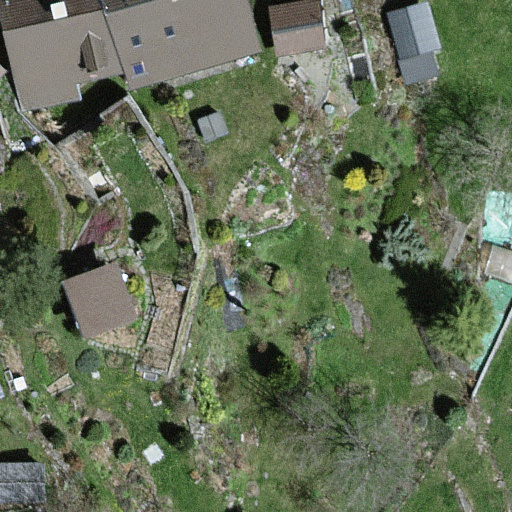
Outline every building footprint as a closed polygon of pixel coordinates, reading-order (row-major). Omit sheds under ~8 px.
[(77,80),(128,68),(111,0),(1,0),(28,108),(81,95),(77,80)] [(261,51),(248,0),(111,0),(128,68),(131,83),(261,51)] [(324,44),(317,2),(276,9),(284,51),(324,44)] [(431,11),(429,6),(392,15),(402,54),(439,45),(431,11)] [(120,265),(75,280),(93,332),(138,316),(120,265)] [(45,465),(0,465),(0,498),(45,498),(45,465)]
